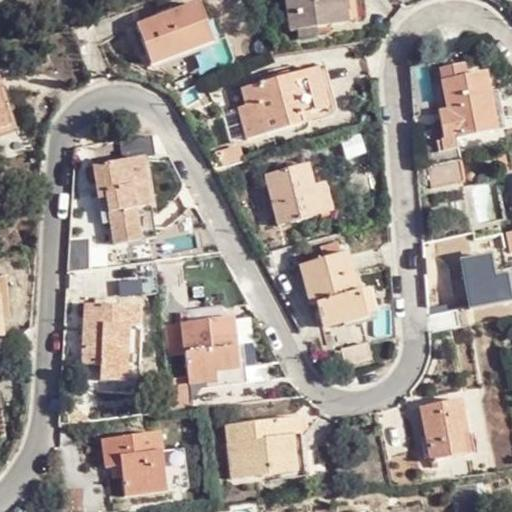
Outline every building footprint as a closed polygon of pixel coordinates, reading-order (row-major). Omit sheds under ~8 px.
[(355,0),(286,0),(292,34),(359,24),(355,0)] [(201,6),(137,28),(151,67),(214,44),(201,6)] [(316,69),(241,90),(245,107),(238,108),(246,142),(308,124),(307,116),(320,111),(315,90),(320,87),(316,69)] [(442,143),(457,141),(489,134),(482,97),(490,95),(486,73),(440,81),(446,112),(437,113),(442,143)] [(0,136),(8,134),(0,107),(0,136)] [(442,143),(445,161),(460,158),(457,141),(442,143)] [(445,161),(427,163),(430,185),(463,179),(460,158),(445,161)] [(147,159),(96,168),(102,201),(111,200),(120,245),(162,238),(147,159)] [(307,168),(266,179),(278,227),(330,216),(324,185),(311,187),(307,168)] [(511,249),(508,226),(486,230),(491,258),(511,254),(511,249)] [(186,256),(188,278),(224,275),(222,253),(186,256)] [(346,255),(302,268),(313,310),(316,309),(323,330),(368,318),(360,289),(356,290),(346,255)] [(0,286),(0,344),(8,344),(7,308),(13,306),(11,286),(0,286)] [(99,369),(98,386),(126,387),(128,331),(137,331),(137,313),(82,310),(80,369),(99,369)] [(448,328),(457,327),(455,314),(446,315),(448,328)] [(226,320),(182,325),(190,389),(248,381),(243,349),(230,351),(226,320)] [(126,387),(98,386),(97,398),(138,400),(142,332),(137,331),(128,331),(126,387)] [(344,363),(371,357),(367,343),(340,350),(344,363)] [(461,403),(422,409),(431,462),(467,455),(464,437),(468,436),(461,403)] [(316,420),(296,422),(297,439),(307,438),(309,458),(320,456),(316,420)] [(297,439),(296,422),(240,428),(246,483),(321,473),(320,456),(309,458),(307,438),(297,439)] [(161,438),(104,442),(106,473),(121,471),(123,499),(167,495),(161,438)] [(453,488),(457,502),(476,500),(474,486),(453,488)] [(54,488),(53,511),(81,511),(83,492),(54,488)] [(449,503),(457,502),(453,488),(447,489),(449,503)]
